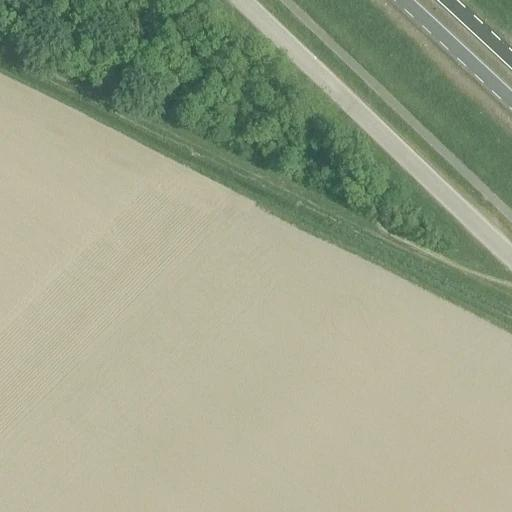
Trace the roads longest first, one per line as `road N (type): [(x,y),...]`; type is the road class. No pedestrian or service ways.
road 1 (track): [(0,46),(414,251)]
road 2 (unclassified): [(511,258),(237,0)]
road 3 (primary): [(401,0),(511,103)]
